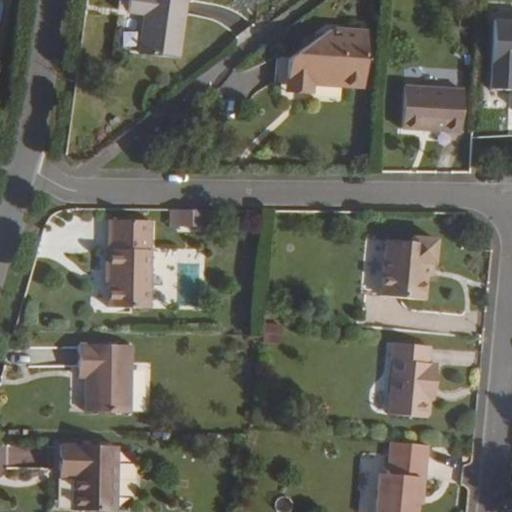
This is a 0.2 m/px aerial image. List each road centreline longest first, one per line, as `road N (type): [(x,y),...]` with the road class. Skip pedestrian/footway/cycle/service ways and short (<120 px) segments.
road 1 (residential): [(511,228),(509,212),(474,197),(62,190)]
road 2 (residential): [(62,190),(257,41)]
road 3 (residential): [(490,511),(511,295)]
road 4 (tertiary): [(23,167),(53,0)]
